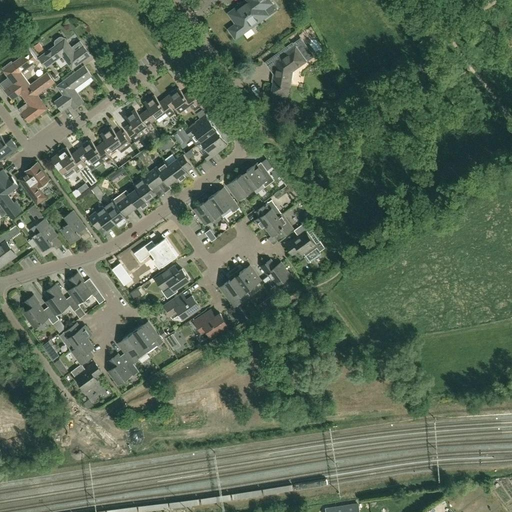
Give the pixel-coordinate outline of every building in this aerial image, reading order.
[(237,24),(229,29),(236,38),(268,15),(276,9),(272,3),(269,0),(247,0),(246,1),(229,13),(237,24)] [(320,35),(313,39),(322,54),(329,50),(320,35)] [(80,41),(72,48),(64,38),(62,37),(60,38),(55,41),(55,43),(55,45),(56,46),(40,58),(46,67),(63,55),(72,68),(90,55),(80,41)] [(277,61),(272,92),(287,95),(289,85),(290,85),(292,71),(314,56),(301,37),(293,43),(292,42),(273,56),(277,61)] [(39,42),(34,45),(38,51),(43,48),(39,42)] [(30,86),(20,72),(37,60),(30,51),(5,70),(15,83),(6,90),(13,99),(21,93),(21,92),(30,86)] [(65,95),(56,102),(62,111),(71,104),(74,108),(83,102),(77,93),(94,81),(91,76),(92,75),(85,66),(58,86),(65,95)] [(29,121),(47,108),(37,95),(54,82),(48,73),(30,86),(21,92),(21,93),(31,106),(23,112),(29,121)] [(186,97),(184,95),(179,88),(177,89),(176,88),(171,92),(172,93),(164,98),(172,108),(176,105),(181,111),(190,104),(195,111),(200,107),(191,94),(186,97)] [(172,108),(164,98),(160,102),(155,95),(144,102),(149,108),(144,112),(151,122),(166,111),(169,117),(175,113),(172,108)] [(151,122),(144,112),(140,115),(135,109),(125,116),(130,123),(125,127),(136,141),(141,137),(140,137),(145,133),(142,129),(151,122)] [(203,109),(197,113),(200,117),(206,113),(203,109)] [(217,130),(205,115),(186,130),(190,135),(195,132),(202,141),(217,130)] [(132,144),(121,130),(117,134),(112,126),(101,134),(105,140),(101,144),(108,154),(109,154),(118,147),(121,152),(132,144)] [(197,145),(208,160),(217,153),(228,145),(217,130),(202,141),(197,145)] [(0,157),(1,160),(18,148),(11,139),(6,142),(0,134),(0,157)] [(106,161),(107,162),(112,158),(109,154),(108,154),(101,144),(96,147),(91,140),(89,142),(88,140),(83,144),(84,145),(76,151),(87,166),(91,172),(106,161)] [(98,180),(91,172),(87,166),(76,151),(72,154),(67,147),(65,149),(64,148),(59,152),(59,153),(52,158),(64,175),(75,166),(78,170),(80,170),(82,169),(93,184),(98,180)] [(180,182),(189,175),(186,171),(192,166),(183,155),(178,158),(168,165),(177,177),(180,182)] [(177,177),(168,165),(165,161),(151,172),(160,184),(165,179),(169,184),(177,177)] [(258,164),(257,163),(242,174),(253,189),(263,182),(265,186),(274,179),(261,162),(258,164)] [(30,176),(22,182),(37,203),(45,197),(40,190),(47,185),(48,184),(49,183),(49,182),(49,180),(49,179),(37,163),(26,171),(30,176)] [(0,205),(1,205),(7,213),(11,219),(23,210),(16,201),(14,202),(8,194),(19,186),(12,177),(10,178),(3,169),(0,171),(0,205)] [(152,189),(158,185),(149,173),(135,183),(147,200),(156,194),(152,189)] [(253,189),(242,174),(227,185),(238,200),(253,189)] [(98,183),(93,187),(97,192),(102,188),(98,183)] [(150,204),(147,200),(135,183),(120,194),(132,211),(137,207),(141,211),(150,204)] [(239,207),(224,187),(209,198),(220,213),(230,206),(233,211),(239,207)] [(78,190),(76,190),(73,192),(77,198),(82,194),(78,190)] [(126,219),(128,217),(126,215),(130,212),(119,195),(104,206),(116,222),(115,223),(118,227),(119,227),(120,228),(122,228),(123,227),(125,226),(125,225),(126,224),(126,222),(128,220),(126,219)] [(220,220),(221,216),(220,213),(209,198),(207,197),(206,197),(204,198),(204,200),(204,202),(194,209),(205,224),(210,220),(213,222),(217,222),(220,220)] [(267,226),(283,214),(272,199),(256,211),(260,217),(255,220),(262,229),(266,226),(267,226)] [(35,205),(29,209),(34,217),(37,215),(41,221),(45,218),(35,205)] [(116,222),(104,206),(90,217),(98,229),(104,224),(107,229),(115,223),(116,222)] [(86,227),(73,210),(64,216),(69,223),(60,229),(71,243),(81,236),(79,233),(86,227)] [(293,228),(283,214),(267,226),(273,235),(277,232),(281,237),(293,228)] [(50,241),(58,235),(45,218),(41,221),(30,229),(34,235),(32,237),(43,251),(53,244),(50,241)] [(325,248),(311,228),(309,229),(305,223),(295,230),(299,236),(293,240),(292,240),(285,245),(292,254),(299,249),(303,254),(304,253),(306,256),(305,257),(309,262),(322,253),(321,251),(325,248)] [(0,236),(0,264),(3,262),(4,263),(10,259),(9,258),(13,255),(9,249),(11,248),(6,242),(12,237),(8,231),(0,236)] [(141,261),(154,251),(157,256),(153,258),(160,267),(177,255),(165,239),(155,246),(152,241),(135,253),(141,261)] [(290,275),(281,262),(276,266),(271,259),(261,266),(268,276),(263,279),(271,290),(276,286),(290,275)] [(182,268),(179,271),(175,265),(156,278),(163,289),(162,290),(168,298),(178,291),(176,289),(190,279),(182,268)] [(246,291),(261,280),(250,265),(235,276),(246,291)] [(72,295),(78,303),(91,293),(94,297),(100,292),(89,278),(84,282),(78,273),(68,280),(73,287),(68,290),(72,295)] [(237,298),(246,291),(235,276),(220,287),(235,307),(240,303),(237,298)] [(49,306),(56,314),(69,304),(74,311),(80,307),(78,303),(72,295),(66,299),(60,292),(61,291),(56,284),(46,291),(51,298),(46,302),(49,306)] [(176,296),(164,304),(168,310),(171,315),(173,318),(181,320),(184,318),(184,319),(201,308),(196,301),(192,294),(183,300),(179,300),(176,296)] [(274,294),(266,300),(271,306),(279,301),(274,294)] [(53,324),(59,319),(56,314),(49,306),(43,310),(38,303),(39,303),(33,295),(24,302),(29,309),(24,313),(35,327),(48,317),(53,324)] [(82,318),(87,314),(82,307),(77,311),(82,318)] [(228,325),(220,312),(208,319),(204,314),(194,321),(199,328),(204,324),(211,336),(228,325)] [(157,345),(162,341),(159,336),(148,321),(133,332),(147,352),(147,351),(157,344),(157,345)] [(75,346),(87,337),(87,338),(89,336),(91,335),(85,325),(80,329),(76,323),(60,335),(65,341),(69,338),(75,346)] [(162,328),(158,331),(163,338),(167,335),(162,328)] [(147,353),(147,351),(147,352),(133,332),(118,343),(122,349),(130,360),(133,363),(138,359),(139,358),(140,358),(142,358),(146,354),(147,353)] [(172,333),(166,338),(174,349),(180,345),(172,333)] [(93,355),(89,350),(93,346),(87,338),(87,337),(75,346),(70,349),(81,364),(91,357),(93,355)] [(49,341),(42,346),(46,351),(47,352),(47,353),(54,348),(49,341)] [(132,374),(133,376),(139,371),(133,363),(130,360),(125,363),(118,354),(109,360),(109,361),(114,367),(109,371),(118,384),(132,374)] [(98,382),(94,376),(101,371),(95,362),(85,369),(81,364),(71,371),(85,391),(98,382)] [(64,365),(59,369),(62,373),(63,375),(68,371),(64,365)]
